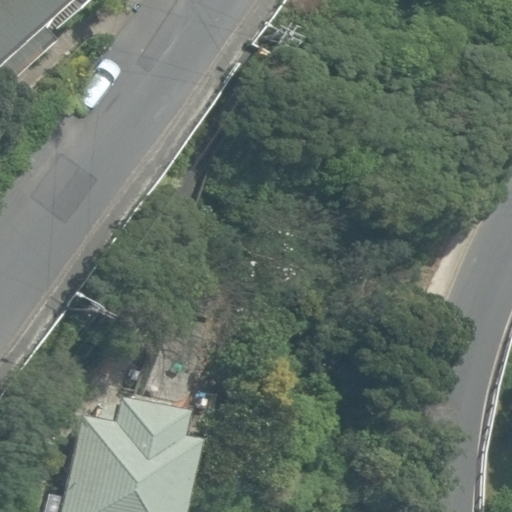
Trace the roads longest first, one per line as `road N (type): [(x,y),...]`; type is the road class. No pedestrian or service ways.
road 1 (residential): [(203,0),(86,175),(0,279)]
road 2 (tertiary): [(435,511),(447,424),(482,284),(511,237)]
